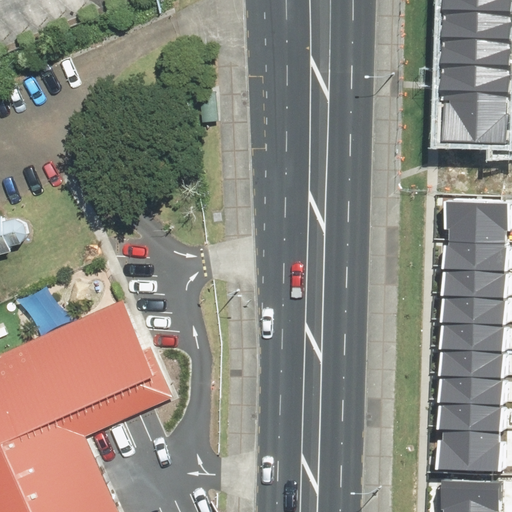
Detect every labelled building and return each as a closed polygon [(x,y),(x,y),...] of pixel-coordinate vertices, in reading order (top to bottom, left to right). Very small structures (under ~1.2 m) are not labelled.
[(455,0),(450,142),(504,144),(508,0),(455,0)] [(509,238),(510,223),(511,222),(511,198),(456,197),(455,222),(455,237),(509,238)] [(11,215),(0,218),(0,256),(21,252),(21,245),(30,243),(37,234),(35,224),(24,218),(14,220),(11,215)] [(449,237),(449,260),(509,261),(509,238),(455,237),(449,237)] [(449,260),(448,283),(509,284),(509,261),(449,260)] [(448,283),(448,306),(508,307),(509,284),(448,283)] [(0,353),(0,511),(119,511),(80,427),(147,396),(166,387),(122,295),(0,353)] [(448,306),(448,330),(508,331),(508,307),(448,306)] [(448,330),(447,353),(507,354),(508,331),(448,330)] [(447,353),(447,376),(507,377),(507,354),(447,353)] [(447,376),(447,399),(507,400),(507,377),(447,376)] [(447,399),(446,422),(506,423),(507,400),(447,399)] [(446,422),(446,460),(506,461),(506,423),(446,422)] [(452,475),(451,511),(505,511),(507,476),(452,475)]
